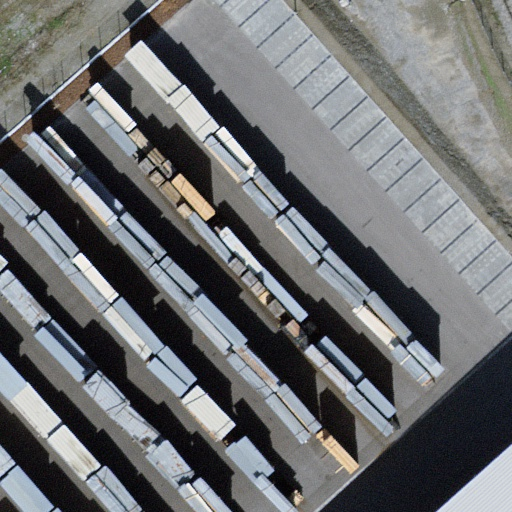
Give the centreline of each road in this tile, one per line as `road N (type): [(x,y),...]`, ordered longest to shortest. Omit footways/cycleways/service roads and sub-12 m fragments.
road 1 (unclassified): [(511,270),(267,0),(147,0),(0,130)]
road 2 (unknown): [(511,375),(384,511)]
